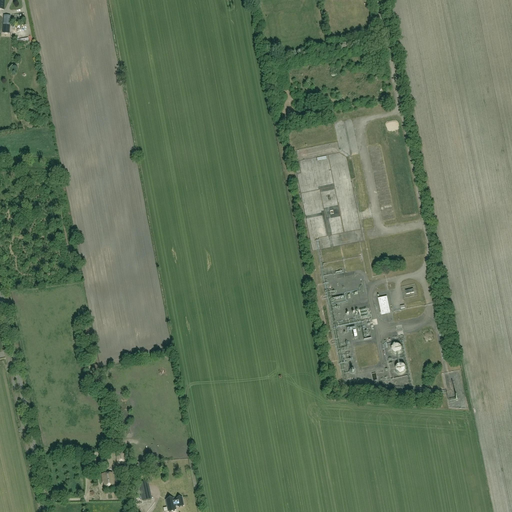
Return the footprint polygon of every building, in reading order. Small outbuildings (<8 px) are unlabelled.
[(387,297),(378,299),(381,315),(390,313),(387,297)] [(396,370),(404,370),(404,362),(395,362),(396,370)] [(117,464),(124,463),(122,451),(116,452),(117,464)] [(103,479),(104,487),(114,486),(112,473),(102,474),(103,479)] [(139,483),(143,500),(151,499),(147,481),(139,483)] [(173,499),(166,501),(168,511),(176,510),(175,507),(177,506),(178,507),(183,506),(182,498),(176,499),(176,500),(174,501),(173,499)]
